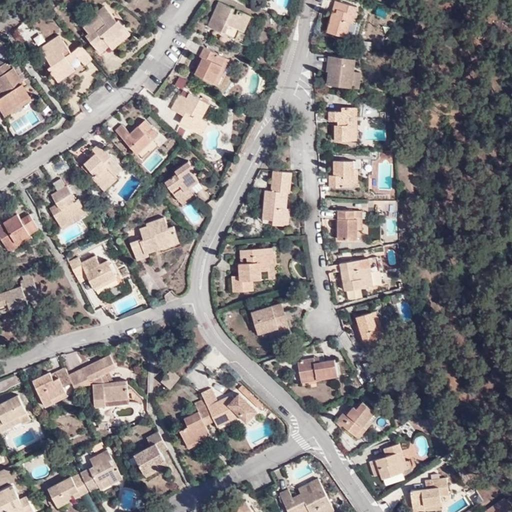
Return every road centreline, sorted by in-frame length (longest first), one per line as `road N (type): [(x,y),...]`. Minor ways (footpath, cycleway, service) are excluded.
road 1 (residential): [(0,181),(153,68),(198,0)]
road 2 (residential): [(327,323),(299,55)]
road 3 (residential): [(299,55),(205,256),(198,291)]
road 4 (residential): [(0,374),(198,291)]
road 5 (residential): [(198,291),(213,331),(315,431)]
road 6 (residential): [(174,511),(315,431)]
